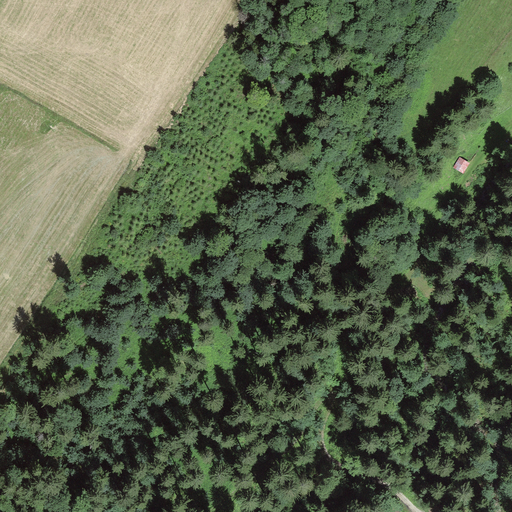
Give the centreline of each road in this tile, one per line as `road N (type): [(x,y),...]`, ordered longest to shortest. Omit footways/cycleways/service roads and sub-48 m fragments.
road 1 (track): [(212,511),(290,445),(337,374),(350,193),(437,0)]
road 2 (track): [(0,376),(245,0)]
road 3 (track): [(337,374),(320,436),(327,458),(387,483),(415,511)]
